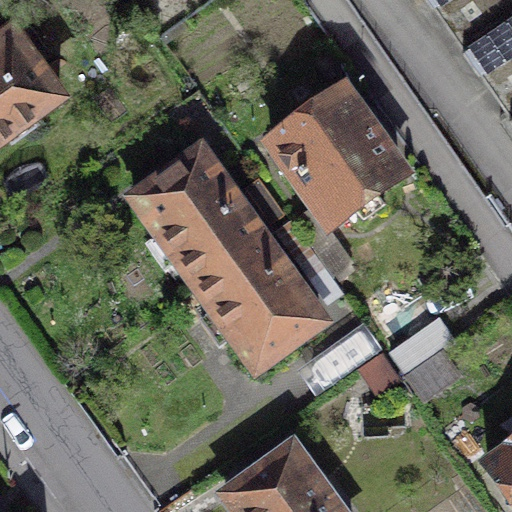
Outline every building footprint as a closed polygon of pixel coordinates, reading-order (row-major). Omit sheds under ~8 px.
[(511,0),(411,0),(511,141),(511,0)] [(11,19),(0,27),(0,126),(3,124),(11,135),(36,116),(28,105),(58,84),(11,19)] [(346,101),(273,152),(326,229),(353,210),(362,224),(384,209),(375,195),(400,177),(346,101)] [(199,157),(134,203),(159,239),(147,247),(165,272),(177,263),(196,289),(260,243),(199,157)] [(321,327),(260,243),(196,289),(213,313),(200,322),(219,347),(231,339),(256,373),(321,327)] [(439,319),(390,353),(407,378),(441,354),(456,343),(439,319)] [(441,354),(407,378),(422,398),(456,375),(441,354)] [(333,511),(290,453),(227,500),(235,511),(333,511)] [(511,453),(489,471),(511,502),(511,453)]
